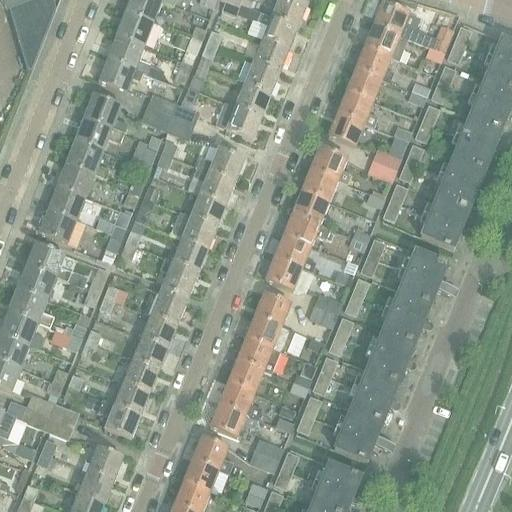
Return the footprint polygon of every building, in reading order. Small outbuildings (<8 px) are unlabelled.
[(30,77),(37,57),(54,14),(50,1),(50,0),(0,0),(0,5),(4,12),(6,10),(7,13),(8,13),(11,23),(25,75),(30,77)] [(149,0),(130,0),(124,16),(152,27),(161,4),(149,0)] [(149,0),(161,4),(173,9),(176,0),(149,0)] [(216,3),(207,0),(201,0),(199,6),(212,11),(216,3)] [(226,0),(224,6),(237,12),(239,8),(248,12),(253,0),(226,0)] [(286,0),(279,0),(271,21),(297,31),(306,8),(286,0)] [(224,6),(221,15),(234,20),(237,12),(224,6)] [(381,6),(372,29),(399,40),(407,43),(431,53),(435,42),(403,29),(408,17),(381,6)] [(124,16),(115,39),(143,50),(148,38),(158,42),(162,32),(152,27),(124,16)] [(251,23),(246,36),(262,43),(262,44),(287,54),(297,31),(271,21),(259,16),(256,25),(251,23)] [(372,29),(364,51),(390,62),(399,65),(407,43),(399,40),(372,29)] [(435,42),(431,53),(443,58),(452,35),(440,30),(435,42)] [(195,31),(190,43),(200,47),(204,35),(195,31)] [(460,31),(453,48),(463,52),(470,35),(460,31)] [(211,35),(206,48),(216,52),(221,39),(211,35)] [(176,37),(171,49),(183,53),(188,42),(176,37)] [(115,39),(106,62),(134,73),(146,78),(149,69),(149,68),(138,64),(143,50),(115,39)] [(190,43),(186,54),(195,58),(196,57),(200,47),(190,43)] [(490,52),(486,61),(511,71),(511,47),(500,43),(495,54),(490,52)] [(262,44),(253,66),(278,77),(287,54),(262,44)] [(206,48),(202,58),(212,62),(216,52),(206,48)] [(453,48),(447,63),(457,67),(463,52),(453,48)] [(354,73),(381,84),(389,87),(394,75),(387,72),(390,62),(364,51),(354,73)] [(431,53),(428,61),(439,66),(443,58),(431,53)] [(488,72),(484,83),(511,94),(511,71),(486,61),(483,70),(488,72)] [(106,62),(97,86),(125,97),(127,90),(130,82),(138,85),(142,76),(134,73),(106,62)] [(183,88),(191,70),(181,66),(174,84),(183,88)] [(253,66),(244,89),(269,99),(278,77),(253,66)] [(146,78),(152,81),(156,72),(149,69),(146,78)] [(444,71),(437,87),(447,91),(454,75),(444,71)] [(354,73),(346,95),(372,106),(381,84),(354,73)] [(193,80),(188,91),(198,95),(202,84),(193,80)] [(474,91),(470,100),(511,117),(511,112),(510,111),(511,106),(511,94),(484,83),(480,93),(474,91)] [(437,87),(431,103),(441,107),(447,91),(437,87)] [(414,88),(411,96),(425,102),(428,94),(414,88)] [(244,89),(235,110),(260,121),(269,99),(244,89)] [(188,91),(184,103),(193,107),(198,95),(188,91)] [(337,116),(364,127),(373,131),(377,120),(368,117),(372,106),(346,95),(337,116)] [(411,96),(408,104),(421,110),(425,102),(411,96)] [(92,97),(83,121),(111,132),(122,136),(125,127),(115,123),(121,108),(92,97)] [(152,99),(146,113),(168,122),(174,109),(152,99)] [(472,111),(468,122),(500,135),(507,120),(511,122),(511,120),(511,117),(470,100),(467,109),(472,111)] [(260,121),(235,110),(224,106),(215,129),(251,144),(260,121)] [(174,109),(168,122),(192,131),(197,118),(174,109)] [(428,110),(421,126),(431,130),(438,114),(428,110)] [(146,113),(141,125),(163,134),(168,122),(146,113)] [(337,116),(328,139),(355,150),(364,127),(337,116)] [(83,121),(74,144),(102,155),(107,143),(117,147),(122,136),(111,132),(83,121)] [(168,122),(163,134),(187,143),(192,131),(168,122)] [(458,130),(454,140),(497,157),(498,152),(494,151),(500,135),(468,122),(464,132),(458,130)] [(421,126),(415,142),(425,146),(431,130),(421,126)] [(397,132),(394,140),(407,145),(411,137),(397,132)] [(150,139),(146,151),(155,155),(160,143),(150,139)] [(394,140),(388,154),(402,159),(407,145),(394,140)] [(456,151),(452,161),(484,175),(491,159),(495,161),(497,157),(454,140),(451,149),(456,151)] [(74,144),(65,167),(93,179),(103,182),(107,173),(97,169),(102,155),(74,144)] [(166,145),(161,157),(171,161),(175,149),(166,145)] [(131,166),(148,173),(155,155),(146,151),(138,148),(131,166)] [(412,149),(405,165),(415,169),(422,153),(412,149)] [(318,151),(309,173),(337,184),(348,188),(352,177),(342,173),(346,162),(318,151)] [(200,161),(196,170),(234,186),(243,164),(217,153),(212,166),(200,161)] [(377,154),(372,165),(395,174),(400,163),(377,154)] [(161,157),(157,169),(166,172),(171,161),(161,157)] [(442,170),(439,179),(481,196),(483,191),(478,190),(484,175),(452,161),(448,172),(442,170)] [(372,165),(368,177),(391,186),(395,174),(372,165)] [(405,165),(399,181),(409,185),(415,169),(405,165)] [(65,167),(56,190),(84,201),(93,179),(65,167)] [(192,181),(187,193),(199,198),(225,208),(234,186),(196,170),(192,181)] [(309,173),(300,195),(328,206),(337,184),(309,173)] [(440,190),(436,201),(468,214),(475,198),(480,200),(481,196),(439,179),(435,188),(440,190)] [(132,184),(127,196),(137,200),(142,188),(132,184)] [(396,189),(389,204),(399,209),(406,193),(396,189)] [(56,190),(47,213),(75,224),(84,201),(56,190)] [(148,190),(143,203),(153,206),(157,194),(148,190)] [(300,195),(291,217),(319,228),(328,206),(300,195)] [(127,196),(123,207),(133,211),(137,200),(127,196)] [(366,204),(380,210),(383,202),(369,197),(366,204)] [(199,198),(190,221),(215,232),(225,208),(199,198)] [(426,209),(422,218),(466,235),(467,232),(462,229),(468,214),(436,201),(432,211),(426,209)] [(143,203),(134,225),(144,228),(153,206),(143,203)] [(389,204),(383,221),(393,225),(399,209),(389,204)] [(66,247),(75,224),(47,213),(38,236),(66,247)] [(176,222),(170,239),(181,243),(207,254),(215,232),(190,221),(179,217),(176,222)] [(291,217),(282,239),(310,250),(315,239),(327,243),(331,233),(319,228),(291,217)] [(420,241),(452,254),(459,238),(463,240),(466,235),(422,218),(419,227),(424,229),(420,241)] [(114,229),(109,241),(119,245),(124,233),(114,229)] [(353,242),(368,248),(371,240),(356,234),(353,242)] [(130,235),(125,247),(135,251),(139,239),(130,235)] [(282,239),(273,261),(301,272),(310,250),(282,239)] [(109,241),(105,252),(115,256),(119,245),(109,241)] [(350,250),(365,255),(368,248),(353,242),(350,250)] [(181,243),(172,265),(198,275),(207,254),(181,243)] [(373,244),(366,260),(377,264),(383,248),(373,244)] [(34,247),(25,270),(54,282),(67,287),(71,276),(59,271),(64,258),(34,247)] [(125,247),(120,258),(130,262),(134,253),(135,251),(125,247)] [(134,253),(130,262),(140,266),(143,257),(134,253)] [(404,264),(400,274),(450,294),(451,290),(447,288),(447,283),(441,282),(446,268),(414,255),(409,266),(404,264)] [(73,256),(72,265),(89,268),(91,259),(73,256)] [(366,260),(360,275),(370,280),(377,264),(366,260)] [(273,261),(264,284),(297,297),(307,296),(315,278),(301,272),(273,261)] [(198,275),(172,265),(163,262),(159,274),(167,278),(162,288),(188,299),(198,275)] [(25,270),(16,292),(46,304),(54,282),(25,270)] [(97,271),(88,295),(98,298),(107,275),(97,271)] [(402,284),(397,295),(430,309),(436,294),(448,299),(450,294),(400,274),(396,282),(402,284)] [(333,285),(348,290),(351,283),(336,277),(333,285)] [(357,283),(350,299),(360,303),(367,287),(357,283)] [(108,289),(103,301),(113,305),(117,293),(108,289)] [(16,292),(7,315),(37,327),(48,331),(52,321),(41,317),(46,304),(16,292)] [(88,295),(83,306),(93,310),(98,298),(88,295)] [(388,303),(384,313),(427,330),(428,325),(424,324),(430,309),(397,295),(393,305),(388,303)] [(159,296),(150,319),(176,330),(185,307),(159,296)] [(263,297),(254,319),(281,329),(289,308),(263,297)] [(318,299),(313,310),(336,319),(340,308),(318,299)] [(350,299),(344,315),(354,319),(360,303),(350,299)] [(103,301),(99,312),(109,316),(113,305),(103,301)] [(313,310),(308,322),(331,331),(336,319),(313,310)] [(386,324),(381,334),(414,348),(420,332),(426,334),(427,330),(384,313),(380,322),(386,324)] [(7,315),(0,332),(0,338),(28,350),(37,327),(7,315)] [(150,319),(141,342),(167,352),(176,330),(150,319)] [(254,319),(245,341),(281,356),(286,358),(295,335),(281,329),(254,319)] [(341,322),(335,338),(345,342),(351,326),(341,322)] [(64,328),(61,336),(70,340),(70,339),(73,332),(64,328)] [(73,332),(70,339),(80,343),(84,332),(74,328),(73,332)] [(90,334),(85,345),(95,349),(100,338),(90,334)] [(372,343),(368,352),(410,369),(412,365),(408,363),(414,348),(381,334),(377,345),(372,343)] [(0,338),(0,364),(19,372),(28,350),(0,338)] [(335,338),(328,355),(338,359),(345,342),(335,338)] [(70,340),(65,351),(75,355),(80,343),(70,339),(70,340)] [(245,341),(236,364),(263,374),(272,377),(281,356),(245,341)] [(141,342),(132,364),(157,374),(167,352),(141,342)] [(310,342),(306,352),(321,358),(324,348),(310,342)] [(85,345),(81,357),(91,361),(95,349),(85,345)] [(370,363),(365,374),(398,387),(404,372),(409,373),(410,369),(368,352),(364,361),(370,363)] [(325,362),(319,377),(329,382),(335,366),(325,362)] [(0,390),(10,395),(19,372),(0,364),(0,390)] [(132,364),(122,387),(148,397),(157,374),(132,364)] [(236,364),(227,385),(254,395),(263,374),(236,364)] [(56,373),(51,385),(61,389),(66,377),(56,373)] [(355,382),(352,391),(395,409),(397,405),(392,402),(398,387),(365,374),(361,384),(355,382)] [(319,377),(312,394),(322,398),(329,382),(319,377)] [(292,386),(307,392),(311,384),(295,378),(292,386)] [(72,379),(67,391),(77,395),(81,383),(72,379)] [(51,385),(47,396),(57,400),(61,389),(51,385)] [(227,385),(218,407),(245,418),(258,423),(264,411),(250,406),(254,395),(227,385)] [(289,393),(304,400),(307,392),(292,386),(289,393)] [(122,387),(113,409),(139,419),(148,397),(122,387)] [(67,391),(63,402),(73,406),(77,395),(67,391)] [(354,402),(349,413),(382,426),(388,411),(392,413),(395,409),(352,391),(348,400),(354,402)] [(30,400),(25,412),(50,422),(55,409),(30,400)] [(87,400),(83,410),(90,413),(94,402),(87,400)] [(309,401),(303,416),(313,420),(319,405),(309,401)] [(104,432),(127,441),(130,442),(139,419),(113,409),(100,404),(95,416),(108,421),(104,432)] [(6,416),(5,419),(14,422),(44,434),(50,422),(25,412),(10,406),(6,416)] [(258,423),(245,418),(218,407),(209,430),(235,441),(241,427),(255,432),(258,423)] [(277,415),(292,421),(296,413),(280,407),(277,415)] [(55,409),(50,422),(72,430),(77,418),(55,409)] [(0,413),(0,440),(6,443),(14,422),(5,419),(6,416),(2,415),(0,413)] [(339,421),(336,430),(386,450),(388,446),(376,441),(382,426),(349,413),(345,424),(339,421)] [(303,416),(296,433),(306,437),(313,420),(303,416)] [(50,422),(44,434),(67,443),(72,430),(50,422)] [(276,430),(291,437),(294,429),(279,423),(276,430)] [(333,453),(366,466),(371,452),(376,457),(380,452),(385,454),(386,450),(336,430),(332,439),(338,442),(333,453)] [(0,452),(13,457),(16,447),(5,443),(0,440),(0,452)] [(199,441),(191,462),(217,473),(228,477),(234,465),(223,461),(226,452),(199,441)] [(258,443),(254,454),(277,464),(281,453),(258,443)] [(46,444),(41,456),(50,460),(55,448),(46,444)] [(96,451),(87,474),(113,484),(122,462),(96,451)] [(254,454),(249,467),(272,477),(277,464),(254,454)] [(41,456),(36,467),(46,471),(50,460),(41,456)] [(286,456),(280,472),(290,477),(297,461),(286,456)] [(191,462),(182,484),(209,495),(217,473),(191,462)] [(317,477),(313,486),(356,504),(358,498),(353,497),(360,481),(327,468),(323,479),(317,477)] [(280,472),(273,488),(284,492),(290,477),(280,472)] [(87,474),(78,496),(104,506),(113,484),(87,474)] [(0,484),(0,491),(6,494),(8,488),(0,484)] [(182,484),(173,506),(186,511),(201,511),(209,495),(182,484)] [(245,501),(243,505),(258,511),(260,507),(266,492),(251,486),(245,501)] [(315,497),(311,508),(320,511),(347,511),(350,505),(356,507),(356,504),(313,486),(310,495),(315,497)] [(27,489),(23,500),(33,504),(37,493),(27,489)] [(270,495),(264,511),(265,511),(275,511),(281,500),(270,495)] [(78,496),(71,511),(101,511),(104,506),(78,496)] [(23,500),(18,511),(29,511),(33,504),(23,500)]
